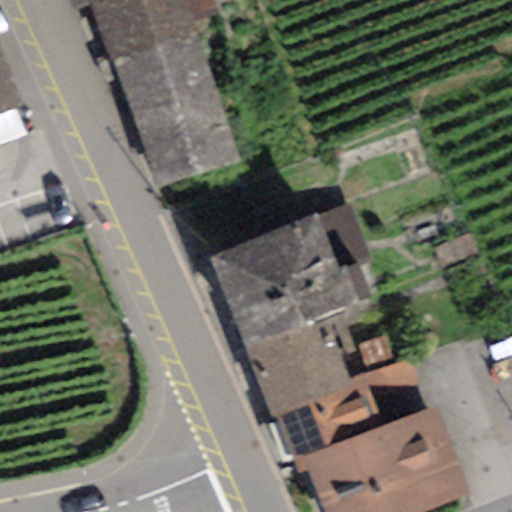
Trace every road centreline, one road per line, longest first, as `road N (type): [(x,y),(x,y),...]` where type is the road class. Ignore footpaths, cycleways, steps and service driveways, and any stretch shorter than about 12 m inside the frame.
road 1 (residential): [(241,465),(29,0)]
road 2 (residential): [(81,511),(241,465)]
